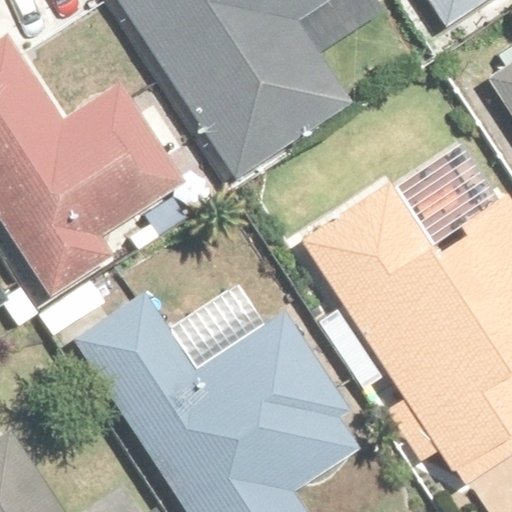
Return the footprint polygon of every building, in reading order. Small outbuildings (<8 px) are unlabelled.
[(382,15),(372,0),(116,0),(230,181),(348,106),(316,57),(382,15)] [(425,0),(444,28),(487,0),(425,0)] [(159,198),(180,184),(118,90),(60,129),(3,43),(0,44),(0,225),(49,300),(107,261),(93,240),(132,215),(132,219),(133,222),(134,226),(136,228),(138,231),(141,233),(144,235),(147,236),(151,236),(154,236),(157,235),(161,234),(164,232),(166,230),(168,227),(170,224),(171,221),(171,217),(171,214),(171,210),(169,207),(167,204),(165,202),(162,199),(159,198)] [(511,68),(490,83),(511,118),(511,68)] [(511,217),(502,202),(453,231),(460,242),(429,261),(387,191),(303,241),(402,407),(387,416),(415,463),(435,451),(458,490),(511,457),(511,217)] [(17,294),(0,303),(0,312),(3,311),(16,332),(33,322),(17,294)] [(187,367),(144,300),(75,345),(183,511),(299,511),(289,496),(366,446),(277,309),(187,367)] [(51,511),(8,441),(0,445),(0,511),(51,511)]
